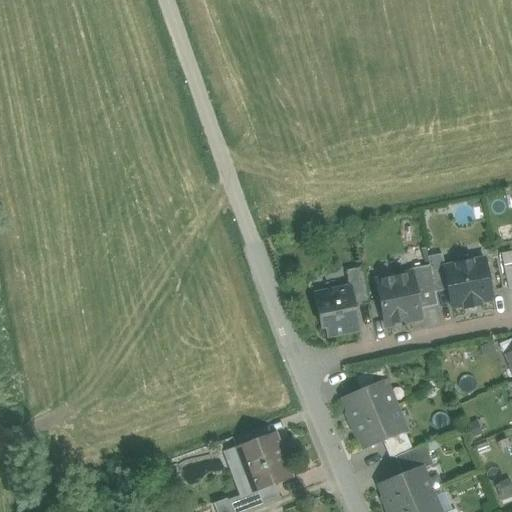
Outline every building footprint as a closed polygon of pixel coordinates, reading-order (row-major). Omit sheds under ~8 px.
[(511,251),(502,253),(509,289),(511,288),(511,251)] [(449,290),(445,266),(442,253),(428,256),(430,266),(434,293),(449,290)] [(454,265),(445,266),(449,290),(452,308),(463,306),(464,310),(482,307),(481,302),(493,300),(485,259),(473,261),(469,257),(459,259),(454,265)] [(411,269),(412,272),(418,309),(437,306),(434,293),(430,266),(411,269)] [(349,271),(352,288),(355,306),(369,304),(363,268),(349,271)] [(418,309),(412,272),(377,278),(385,324),(420,318),(418,309)] [(352,288),(313,294),(320,330),(325,329),(327,337),(359,331),(355,306),(352,288)] [(504,357),(508,356),(511,354),(511,338),(499,344),(504,357)] [(354,376),(361,392),(386,381),(389,380),(383,364),(354,376)] [(386,381),(361,392),(342,399),(352,424),(396,406),(386,381)] [(383,442),(406,432),(407,432),(396,406),(352,424),(363,450),(383,442)] [(475,421),(466,425),(471,437),(481,433),(475,421)] [(413,448),(406,432),(383,442),(390,458),(395,456),(413,448)] [(276,434),(236,449),(252,492),(253,493),(275,484),(292,478),(276,434)] [(395,456),(403,475),(423,467),(432,463),(424,444),(413,448),(395,456)] [(423,467),(403,475),(378,485),(389,510),(433,492),(423,467)] [(511,490),(507,479),(498,483),(503,497),(511,493),(511,490)] [(275,484),(253,493),(252,492),(239,496),(241,500),(244,511),(247,511),(281,499),(275,484)] [(147,489),(135,493),(141,511),(153,507),(147,489)] [(389,511),(441,511),(433,492),(389,510),(389,511)] [(244,511),(241,500),(229,504),(231,511),(244,511)]
